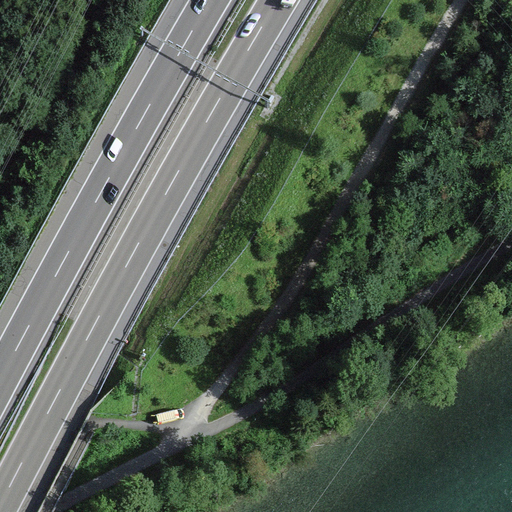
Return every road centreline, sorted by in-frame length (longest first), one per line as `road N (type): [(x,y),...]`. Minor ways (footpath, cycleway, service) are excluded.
road 1 (motorway): [(0,508),(279,0)]
road 2 (unknown): [(188,438),(271,326),(465,0)]
road 3 (motorway): [(209,0),(0,378)]
road 4 (track): [(511,241),(257,407),(188,438)]
road 5 (track): [(188,438),(51,511)]
